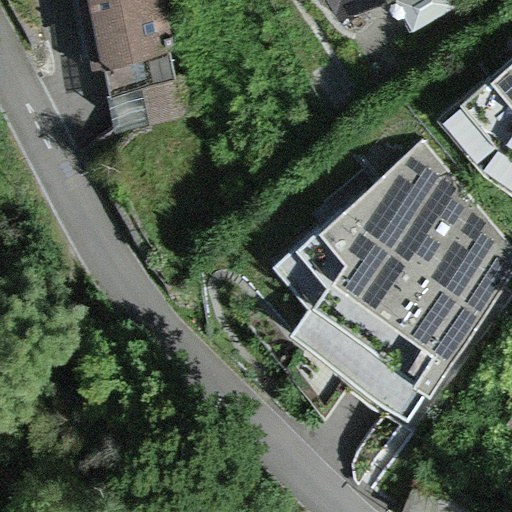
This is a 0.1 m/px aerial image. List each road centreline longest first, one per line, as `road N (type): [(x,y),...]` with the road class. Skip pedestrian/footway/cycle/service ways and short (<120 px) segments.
road 1 (residential): [(35,130),(174,343),(344,511)]
road 2 (residential): [(35,130),(74,109),(74,62),(55,0)]
